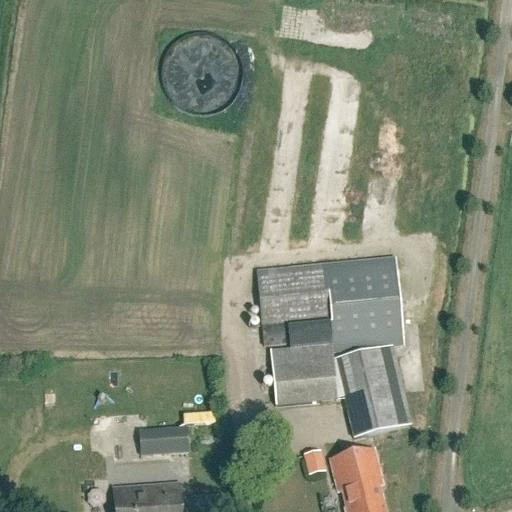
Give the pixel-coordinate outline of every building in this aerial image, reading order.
[(332,350),(332,355),(388,349),(393,348),(393,349),(402,348),(394,261),(257,274),(264,348),(289,346),(290,351),(303,350),(332,347),(332,350)] [(337,402),(333,362),(332,355),(332,350),(332,347),(303,350),(290,351),(270,353),(276,408),(337,402)] [(186,430),(162,432),(164,456),(187,454),(186,430)] [(384,511),(379,489),(383,488),(374,451),(329,462),(338,495),(341,494),(345,511),(384,511)] [(310,477),(329,473),(326,452),(307,456),(310,477)] [(181,511),(179,486),(113,491),(114,511),(181,511)]
